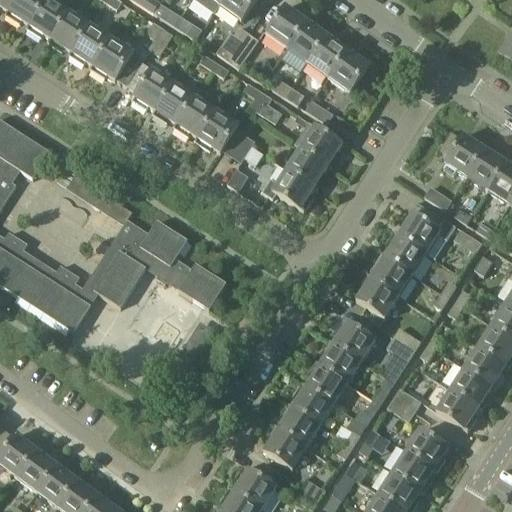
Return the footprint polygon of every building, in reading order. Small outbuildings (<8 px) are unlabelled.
[(0,0),(0,15),(6,20),(18,0),(0,0)] [(28,34),(48,2),(45,0),(18,0),(6,20),(28,34)] [(112,0),(109,0),(105,7),(117,14),(122,6),(112,0)] [(206,0),(220,10),(226,0),(206,0)] [(226,0),(220,10),(241,25),(258,0),(226,0)] [(48,47),(69,15),(48,2),(28,34),(48,47)] [(174,31),(181,21),(160,7),(153,18),(174,31)] [(288,53),(310,23),(287,7),(266,38),(288,53)] [(70,61),(91,29),(69,15),(48,47),(70,61)] [(181,21),(174,31),(186,39),(192,28),(181,21)] [(308,68),(330,37),(310,23),(288,53),(308,68)] [(155,45),(163,33),(153,27),(148,34),(150,41),(155,45)] [(91,74),(111,43),(91,29),(70,61),(91,74)] [(163,33),(155,45),(150,52),(160,58),(172,39),(163,33)] [(228,65),(248,38),(240,33),(235,40),(231,37),(217,57),(228,65)] [(511,36),(498,58),(511,66),(511,36)] [(329,83),(351,52),(330,37),(308,68),(329,83)] [(248,38),(228,65),(239,72),(258,45),(248,38)] [(127,88),(141,67),(148,56),(138,49),(133,57),(111,43),(91,74),(113,88),(117,82),(127,88)] [(351,52),(329,83),(350,97),(371,67),(351,52)] [(211,76),(217,67),(204,59),(198,68),(211,76)] [(153,119),(174,88),(141,67),(127,88),(137,95),(131,105),(153,119)] [(232,90),(238,81),(217,67),(211,76),(232,90)] [(255,104),(260,95),(238,81),(232,90),(255,104)] [(284,101),(291,92),(280,85),(274,94),(284,101)] [(174,133),(195,101),(174,88),(153,119),(174,133)] [(97,107),(108,115),(121,98),(111,90),(97,107)] [(291,92),(284,101),(298,111),(304,101),(291,92)] [(260,95),(255,104),(249,113),(257,118),(264,108),(268,111),(273,103),(260,95)] [(196,147),(216,115),(195,101),(174,133),(196,147)] [(327,129),(334,119),(313,105),(306,116),(327,129)] [(216,115),(196,147),(217,161),(222,154),(234,134),(238,129),(216,115)] [(50,157),(0,124),(0,289),(73,337),(90,310),(86,307),(94,295),(120,312),(147,269),(160,278),(156,283),(165,289),(169,283),(181,291),(178,295),(209,314),(226,288),(195,269),(191,274),(175,263),(187,245),(156,225),(148,238),(126,225),(82,293),(74,288),(78,282),(60,270),(56,276),(23,254),(27,248),(8,236),(4,242),(0,239),(0,213),(15,190),(7,185),(15,172),(33,184),(50,157)] [(300,151),(332,172),(346,151),(314,130),(300,151)] [(231,160),(244,140),(234,134),(222,154),(231,160)] [(467,182),(486,153),(472,144),(463,138),(444,168),(467,182)] [(262,158),(251,151),(253,146),(244,140),(231,160),(240,167),(244,161),(255,168),(262,158)] [(317,194),(332,172),(300,151),(285,173),(317,194)] [(488,196),(507,166),(486,153),(467,182),(488,196)] [(509,209),(511,204),(511,169),(507,166),(488,196),(509,209)] [(273,202),(276,198),(303,216),(317,194),(285,173),(277,187),(271,183),(263,195),(273,202)] [(445,215),(452,205),(431,191),(425,202),(445,215)] [(466,228),(471,221),(460,214),(455,221),(466,228)] [(396,239),(425,258),(440,235),(411,217),(396,239)] [(488,242),(493,234),(481,227),(476,235),(488,242)] [(475,257),(481,247),(461,234),(454,244),(475,257)] [(493,234),(488,242),(500,250),(505,243),(493,234)] [(412,279),(425,258),(396,239),(388,252),(383,260),(412,279)] [(398,300),(412,279),(383,260),(369,282),(398,300)] [(483,280),(492,266),(482,260),(473,274),(483,280)] [(383,323),(398,300),(369,282),(355,304),(383,323)] [(441,298),(448,302),(455,291),(449,287),(441,298)] [(511,294),(503,308),(511,314),(511,294)] [(454,307),(463,312),(470,301),(461,296),(454,307)] [(441,314),(448,302),(441,298),(434,309),(441,314)] [(456,323),(463,312),(454,307),(447,318),(456,323)] [(511,344),(511,314),(503,308),(489,330),(511,344)] [(331,348),(360,367),(374,344),(346,326),(331,348)] [(505,370),(511,358),(511,344),(489,330),(476,351),(505,370)] [(393,343),(413,356),(420,345),(400,332),(393,343)] [(427,349),(435,355),(442,342),(434,337),(427,349)] [(408,365),(413,356),(393,343),(387,352),(408,365)] [(346,388),(360,367),(331,348),(317,369),(346,388)] [(428,365),(435,355),(427,349),(420,360),(428,365)] [(491,391),(505,370),(476,351),(462,372),(491,391)] [(388,368),(382,378),(394,385),(400,376),(388,368)] [(333,409),(346,388),(317,369),(304,391),(333,409)] [(478,412),(491,391),(462,372),(448,394),(478,412)] [(319,430),(333,409),(304,391),(295,405),(291,412),(319,430)] [(371,404),(379,409),(387,398),(379,393),(371,404)] [(392,403),(414,416),(420,407),(399,393),(392,403)] [(463,435),(478,412),(448,394),(434,416),(463,435)] [(408,425),(414,416),(392,403),(387,412),(408,425)] [(372,420),(379,409),(371,404),(364,415),(372,420)] [(305,452),(319,430),(291,412),(277,434),(305,452)] [(291,474),(305,452),(277,434),(263,456),(291,474)] [(405,456),(433,474),(441,461),(447,452),(419,434),(405,456)] [(373,450),(379,440),(372,435),(365,445),(373,450)] [(345,447),(352,452),(359,440),(352,436),(345,447)] [(0,469),(16,482),(36,455),(14,439),(0,458),(0,469)] [(345,462),(352,452),(345,447),(338,457),(345,462)] [(37,497),(56,470),(36,455),(16,482),(37,497)] [(420,496),(433,474),(405,456),(391,477),(420,496)] [(345,478),(352,483),(360,471),(352,466),(345,478)] [(57,511),(77,485),(64,476),(56,470),(37,497),(57,511)] [(233,497),(256,511),(264,511),(277,493),(248,474),(233,497)] [(409,511),(415,503),(420,496),(391,477),(377,498),(398,511),(409,511)] [(345,494),(352,483),(345,478),(337,489),(345,494)] [(298,492),(318,505),(324,496),(304,483),(298,492)] [(88,511),(98,500),(85,490),(77,485),(57,511),(88,511)] [(308,511),(313,511),(318,505),(298,492),(292,501),(308,511)] [(256,511),(233,497),(222,511),(256,511)] [(398,511),(377,498),(368,511),(398,511)] [(113,511),(105,506),(98,500),(88,511),(113,511)]
